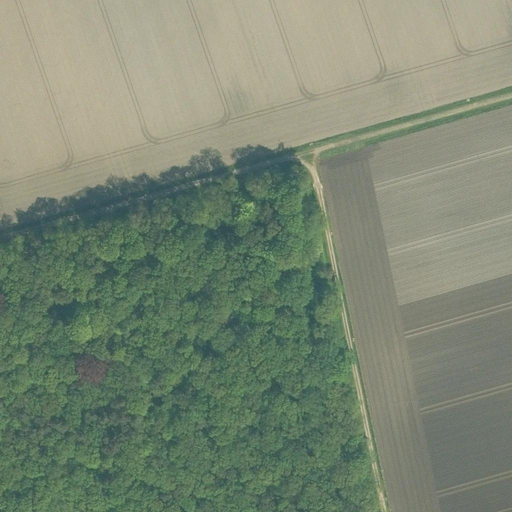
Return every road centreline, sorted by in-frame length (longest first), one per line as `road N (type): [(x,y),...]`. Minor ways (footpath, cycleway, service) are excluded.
road 1 (track): [(309,152),(0,235)]
road 2 (track): [(369,455),(309,152)]
road 3 (track): [(511,95),(309,152)]
